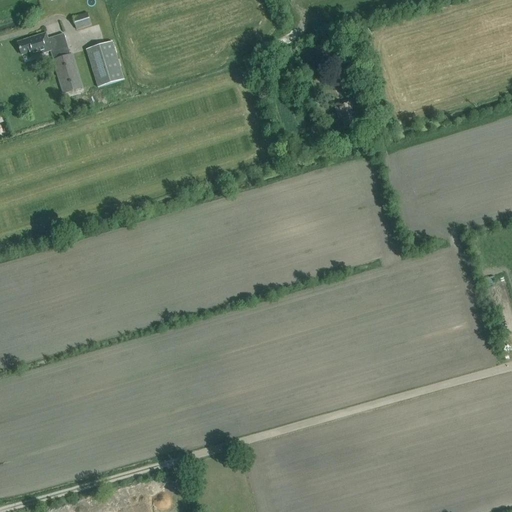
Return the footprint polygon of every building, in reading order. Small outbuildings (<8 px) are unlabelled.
[(91,25),(87,13),(72,18),(76,30),(91,25)] [(73,54),(71,55),(64,35),(49,40),(47,34),(18,43),(22,56),(31,53),(32,58),(51,52),(54,60),(53,61),(64,95),(84,88),(73,54)] [(86,50),(99,88),(124,80),(112,41),(86,50)] [(312,62),(311,59),(325,55),(322,45),(301,52),(305,64),(312,62)] [(322,102),(319,93),(312,94),(315,104),(322,102)] [(359,117),(353,100),(335,105),(340,119),(342,119),(345,129),(359,125),(357,118),(359,117)]
